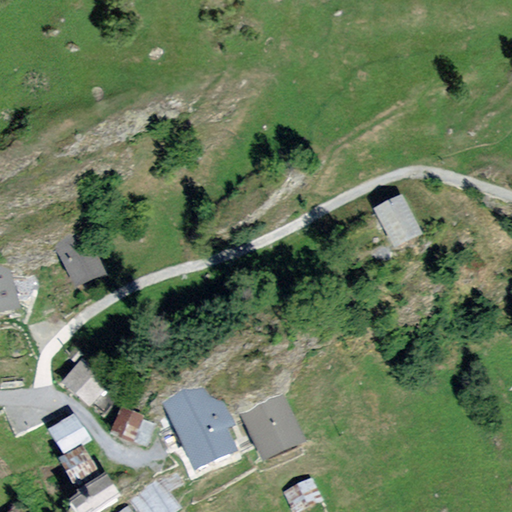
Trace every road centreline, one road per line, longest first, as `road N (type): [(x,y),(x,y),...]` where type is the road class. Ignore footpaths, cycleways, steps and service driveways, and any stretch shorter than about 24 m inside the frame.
road 1 (track): [(422,171),(386,177),(267,239),(122,291)]
road 2 (residential): [(40,397),(81,411),(115,452),(161,451)]
road 3 (residential): [(122,291),(49,351),(40,397)]
